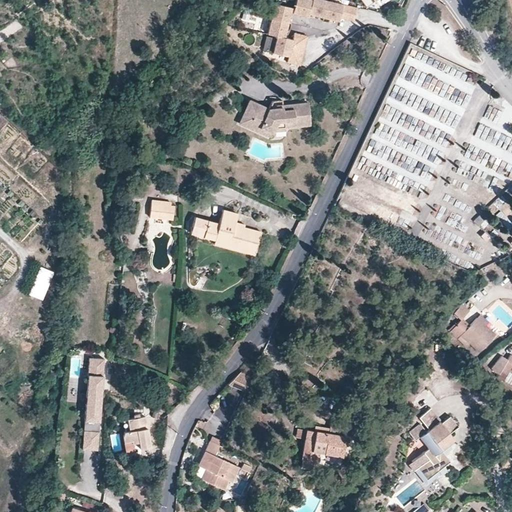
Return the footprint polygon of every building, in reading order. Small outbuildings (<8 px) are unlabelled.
[(308,12),(310,0),(294,0),(291,11),(307,15),(308,12)] [(323,16),(326,0),(310,0),(308,12),(323,16)] [(338,20),(339,16),(342,3),(330,0),(326,0),(323,16),(338,20)] [(287,21),(290,6),(274,2),(270,17),(287,21)] [(353,19),(356,6),(342,3),(339,16),(353,19)] [(0,43),(25,28),(18,17),(0,28),(0,43)] [(283,36),(287,21),(270,17),(266,32),(276,34),(283,36)] [(292,38),(288,55),(286,61),(299,64),(307,35),(293,31),(292,38)] [(272,51),(275,37),(265,34),(262,48),(272,51)] [(276,34),(275,37),(272,51),(288,55),(292,38),(283,36),(276,34)] [(308,112),(307,100),(282,103),(282,105),(267,107),(248,98),(243,110),(252,114),(249,122),(258,126),(257,129),(269,134),(272,128),(276,119),(284,118),(284,124),(304,123),(303,112),(308,112)] [(249,122),(252,114),(243,110),(238,120),(257,129),(258,126),(249,122)] [(284,124),(284,118),(276,119),(272,128),(284,127),(284,124)] [(502,194),(489,203),(494,210),(506,202),(502,194)] [(172,218),(173,204),(170,204),(150,202),(149,216),(172,218)] [(242,231),(232,229),(234,221),(237,212),(222,208),(218,222),(194,215),(190,231),(214,238),(215,235),(229,239),(227,246),(254,253),(260,230),(243,226),(242,231)] [(243,226),(244,223),(234,221),(232,229),(242,231),(243,226)] [(227,246),(229,239),(215,235),(214,238),(213,242),(227,246)] [(54,272),(40,267),(30,294),(43,299),(54,272)] [(461,318),(469,310),(461,303),(453,312),(460,319),(461,318)] [(488,322),(479,313),(476,317),(485,325),(488,322)] [(495,334),(485,325),(476,317),(469,325),(466,327),(459,320),(449,331),(456,338),(457,338),(466,346),(469,342),(479,351),(495,334)] [(469,325),(461,318),(460,319),(459,320),(466,327),(469,325)] [(511,364),(506,360),(507,359),(500,354),(491,369),(498,374),(500,371),(507,375),(510,370),(511,371),(511,364)] [(101,398),(104,359),(89,358),(84,421),(99,422),(101,405),(98,405),(99,398),(101,398)] [(245,392),(252,378),(240,372),(228,385),(245,392)] [(453,438),(448,432),(457,426),(449,416),(440,422),(438,420),(439,419),(430,407),(418,416),(428,428),(425,431),(419,423),(408,431),(414,439),(418,436),(428,448),(411,461),(416,467),(423,476),(434,467),(437,470),(449,460),(443,453),(440,449),(446,444),(453,438)] [(150,447),(145,416),(128,419),(130,431),(125,432),(123,437),(126,452),(134,450),(133,443),(139,442),(140,449),(150,447)] [(99,432),(99,422),(84,421),(84,431),(99,432)] [(342,454),(345,434),(358,431),(359,426),(330,421),(329,426),(328,431),(314,429),(306,428),(305,437),(301,457),(315,459),(317,450),(342,454)] [(305,437),(306,428),(297,427),(296,436),(305,437)] [(97,450),(99,432),(84,431),(82,449),(97,450)] [(230,480),(237,466),(213,454),(218,444),(217,443),(219,439),(211,435),(197,464),(205,468),(211,470),(206,480),(222,488),(227,478),(230,480)] [(449,448),(446,444),(440,449),(443,453),(449,448)] [(313,467),(315,459),(301,457),(300,465),(313,467)] [(511,467),(511,457),(507,458),(507,462),(502,462),(502,467),(511,467)] [(416,467),(411,461),(408,463),(413,470),(416,467)] [(249,472),(252,467),(244,463),(242,468),(249,472)] [(425,484),(439,473),(437,470),(434,467),(423,476),(416,467),(413,470),(425,484)] [(206,480),(211,470),(205,468),(200,477),(206,480)] [(422,511),(427,509),(422,502),(417,506),(421,511),(422,511)]
